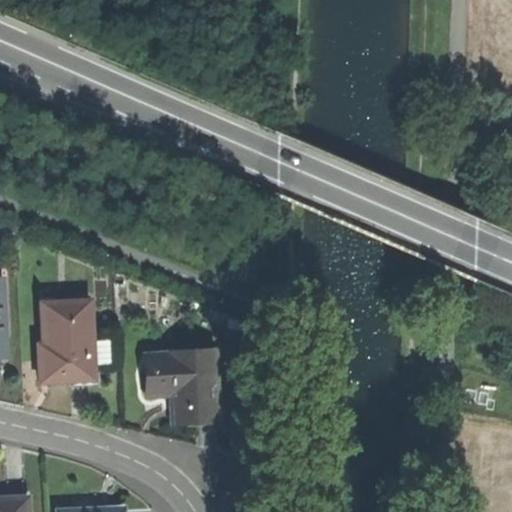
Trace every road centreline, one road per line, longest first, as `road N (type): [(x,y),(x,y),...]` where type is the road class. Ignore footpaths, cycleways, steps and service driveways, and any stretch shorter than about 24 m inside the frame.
road 1 (track): [(295,0),(290,277),(263,308)]
road 2 (primary): [(278,161),(252,142),(0,31)]
road 3 (primary): [(0,50),(241,154),(278,161)]
road 4 (primary): [(278,161),(511,262)]
road 5 (residential): [(0,422),(119,452),(178,488),(196,511)]
